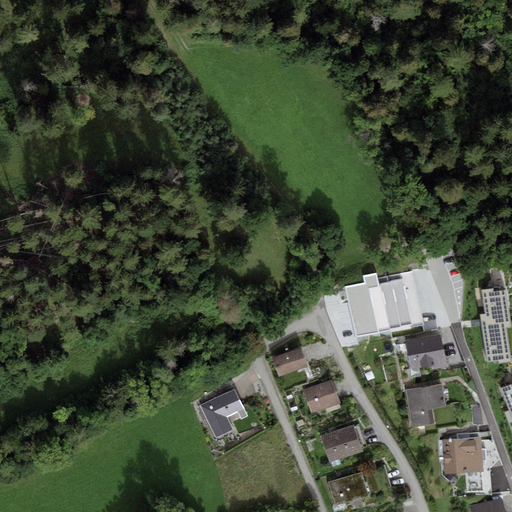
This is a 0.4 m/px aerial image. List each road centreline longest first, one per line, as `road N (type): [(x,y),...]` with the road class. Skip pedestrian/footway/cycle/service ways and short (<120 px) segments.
road 1 (residential): [(424,511),(331,337),(306,322),(258,356),(323,511)]
road 2 (track): [(316,323),(319,273),(309,240),(197,89),(146,0)]
road 3 (residential): [(511,479),(467,360)]
